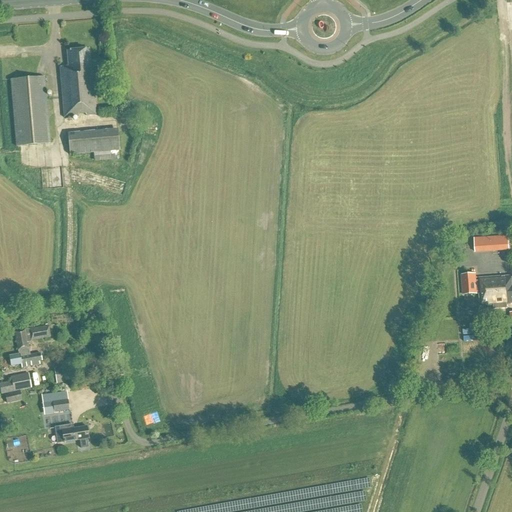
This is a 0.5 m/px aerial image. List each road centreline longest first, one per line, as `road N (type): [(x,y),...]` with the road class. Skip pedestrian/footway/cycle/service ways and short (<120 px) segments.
road 1 (track): [(511,183),(500,0)]
road 2 (tertiary): [(166,0),(261,32),(301,29)]
